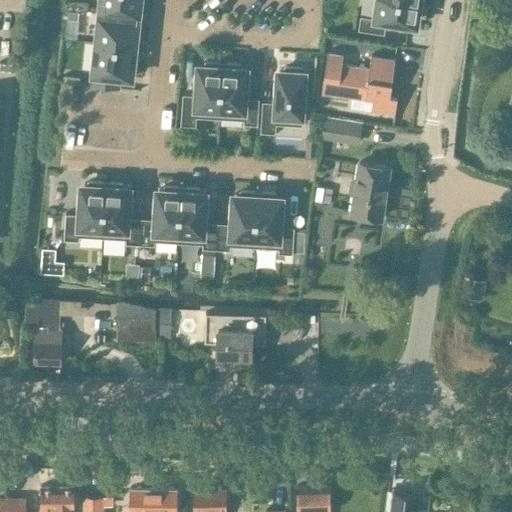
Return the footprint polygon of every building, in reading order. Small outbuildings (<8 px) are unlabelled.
[(76,0),(70,0),(70,8),(87,10),(88,1),(76,0)] [(100,0),(99,11),(137,15),(137,13),(139,14),(140,7),(141,7),(142,0),(100,0)] [(421,0),(376,0),(374,17),(360,15),(358,28),(384,32),(386,19),(410,23),(410,19),(416,20),(417,16),(419,16),(422,1),(421,0)] [(99,11),(95,41),(137,46),(137,45),(135,45),(136,40),(138,40),(139,24),(138,24),(138,18),(137,17),(137,15),(99,11)] [(92,71),(91,84),(118,87),(119,74),(130,75),(131,73),(132,73),(133,67),(135,67),(136,51),(135,51),(135,46),(137,46),(95,41),(92,71)] [(327,51),(321,92),(322,92),(322,91),(327,92),(351,96),(352,94),(372,97),(370,110),(371,110),(371,109),(394,112),(394,113),(397,95),(389,94),(388,92),(389,80),(392,81),(395,58),(394,58),(394,59),(371,56),(371,55),(369,67),(341,64),(343,53),(342,53),(342,54),(333,53),(328,52),(328,51),(327,51)] [(182,93),(180,123),(195,124),(195,115),(219,116),(222,62),(205,61),(205,63),(201,63),(201,70),(197,69),(195,94),(182,93)] [(222,62),(219,116),(243,118),(243,122),(257,123),(258,97),(245,97),(247,72),(243,72),(244,66),(240,65),(240,63),(222,62)] [(260,124),(260,130),(267,130),(275,130),(275,129),(275,122),(287,122),(302,123),(305,69),(304,69),(303,69),(303,68),(303,67),(284,67),(284,68),(284,69),(279,69),(278,69),(275,101),(261,100),(260,124)] [(360,141),(363,120),(325,113),(321,135),(360,141)] [(176,136),(175,149),(192,150),(192,137),(176,136)] [(382,216),(390,165),(359,160),(350,212),(382,216)] [(65,212),(64,238),(78,239),(79,235),(102,236),(106,182),(88,180),(88,183),(84,182),(84,189),(80,189),(79,213),(65,212)] [(106,182),(102,236),(126,238),(125,242),(140,243),(141,217),(128,216),(130,192),(126,192),(127,185),(123,185),(123,183),(106,182)] [(141,217),(140,243),(154,244),(154,239),(178,241),(181,186),(164,185),(164,187),(160,187),(160,194),(156,194),(155,218),(141,217)] [(316,185),(314,200),(330,202),(332,187),(316,185)] [(181,186),(178,241),(203,242),(202,247),(214,247),(216,247),(216,238),(203,238),(206,197),(202,196),(203,190),(199,190),(199,187),(181,186)] [(216,238),(216,247),(230,248),(230,244),(254,246),(257,191),(240,190),(240,192),(236,192),(235,198),(232,198),(230,222),(217,222),(216,238)] [(257,191),(254,246),(259,246),(278,247),(278,251),(292,252),(292,251),(293,230),(293,226),(280,225),(281,201),(278,201),(278,195),(274,194),(274,192),(262,191),(257,191)] [(491,222),(484,240),(489,241),(494,229),(498,230),(500,226),(491,222)] [(293,230),(292,251),(299,251),(300,231),(293,230)] [(42,248),(41,259),(54,260),(55,249),(42,248)] [(140,262),(127,262),(126,279),(139,280),(140,262)] [(151,263),(140,262),(139,280),(150,280),(151,263)] [(464,275),(461,294),(483,298),(486,279),(464,275)] [(25,297),(24,320),(37,321),(36,328),(34,328),(34,358),(34,363),(60,363),(60,357),(61,328),(59,328),(59,313),(60,298),(47,297),(25,297)] [(116,341),(155,340),(155,317),(157,317),(157,307),(135,305),(135,304),(130,304),(116,303),(116,318),(116,341)] [(264,344),(264,314),(204,313),(204,342),(216,343),(216,364),(250,365),(251,344),(264,344)] [(160,321),(160,329),(171,329),(172,321),(172,314),(160,314),(160,321)] [(328,496),(328,483),(297,484),(298,511),(329,511),(329,496),(328,496)] [(74,511),(74,510),(74,485),(40,486),(40,511),(74,511)] [(225,493),(225,487),(194,487),(193,511),(225,511),(225,505),(228,505),(228,493),(225,493)] [(176,511),(176,510),(176,489),(128,488),(128,511),(176,511)] [(385,501),(383,511),(425,511),(428,496),(418,494),(405,493),(405,491),(404,490),(395,489),(393,490),(393,491),(392,491),(391,502),(385,501)] [(104,496),(84,495),(84,498),(83,511),(102,511),(102,505),(104,505),(104,496)] [(0,511),(26,511),(27,496),(0,496),(0,511)]
